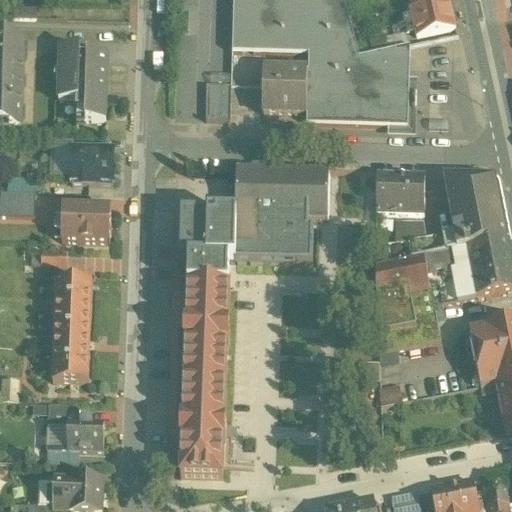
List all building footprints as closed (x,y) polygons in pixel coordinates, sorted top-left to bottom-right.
[(360,61),(343,0),(234,0),(233,56),(309,58),(309,74),(307,118),(307,128),(408,131),(408,114),(416,114),(417,98),(409,98),(410,50),(360,61)] [(449,0),(410,9),(417,40),(456,31),(449,0)] [(22,40),(0,39),(0,128),(19,129),(22,40)] [(381,39),(370,42),(374,57),(385,54),(381,39)] [(88,60),(80,60),(81,52),(61,52),(60,66),(59,65),(54,81),(60,82),(59,104),(77,104),(77,114),(86,114),(86,124),(106,125),(108,58),(88,58),(88,60)] [(309,74),(264,73),(263,117),(307,118),(309,74)] [(231,90),(208,89),(206,125),(231,125),(231,90)] [(114,154),(74,152),(73,188),(113,190),(114,154)] [(330,177),(238,174),(237,203),(236,221),(236,222),(309,225),(328,225),(330,177)] [(425,180),(378,178),(377,219),(424,220),(425,180)] [(489,181),(443,180),(454,237),(458,255),(509,245),(498,189),(489,181)] [(36,197),(0,195),(0,219),(35,221),(36,197)] [(237,203),(225,203),(224,221),(236,221),(237,203)] [(111,212),(63,210),(62,246),(110,248),(111,212)] [(224,221),(183,219),(181,266),(189,266),(188,292),(230,293),(231,267),(235,267),(236,222),(236,221),(224,221)] [(309,225),(236,222),(235,267),(312,270),(314,231),(309,231),(309,225)] [(424,225),(401,225),(401,227),(396,227),(397,247),(409,246),(408,245),(427,242),(424,225)] [(427,242),(408,245),(409,246),(412,264),(458,255),(454,237),(427,242)] [(511,260),(509,245),(468,253),(478,304),(511,297),(511,260)] [(389,247),(376,249),(377,271),(392,268),(389,247)] [(392,268),(377,271),(378,306),(411,300),(432,296),(440,294),(443,310),(478,304),(468,253),(458,255),(412,264),(392,268)] [(67,258),(42,258),(42,270),(67,270),(67,258)] [(56,285),(55,317),(91,318),(92,287),(56,285)] [(230,293),(188,292),(187,331),(185,331),(185,347),(186,347),(183,423),(182,423),(181,444),(182,444),(181,482),(223,483),(224,446),(226,446),(226,424),(225,424),(227,348),(229,348),(230,331),(228,331),(230,293)] [(432,296),(411,300),(417,333),(379,340),(380,360),(441,348),(432,296)] [(411,300),(378,306),(379,340),(417,333),(411,300)] [(54,347),(90,348),(91,318),(55,317),(54,347)] [(511,326),(470,335),(470,337),(476,336),(479,351),(471,353),(476,375),(483,374),(486,389),(481,390),(481,392),(496,389),(511,386),(511,326)] [(90,348),(54,347),(53,386),(88,387),(90,348)] [(19,402),(19,381),(2,382),(3,403),(19,402)] [(511,386),(496,389),(505,437),(506,437),(506,440),(511,439),(511,386)] [(90,420),(87,420),(85,420),(84,421),(83,422),(82,424),(81,426),(69,426),(68,456),(104,457),(105,427),(93,427),(93,425),(92,424),(92,422),(91,421),(90,420)] [(71,511),(73,482),(55,481),(55,487),(54,511),(53,511),(71,511)] [(101,511),(103,483),(73,482),(71,511),(101,511)] [(479,511),(474,486),(431,494),(434,511),(479,511)] [(55,487),(39,487),(38,510),(48,510),(48,511),(54,511),(55,487)] [(506,491),(485,494),(487,511),(488,511),(509,509),(506,491)] [(420,511),(418,497),(392,502),(393,511),(420,511)]
